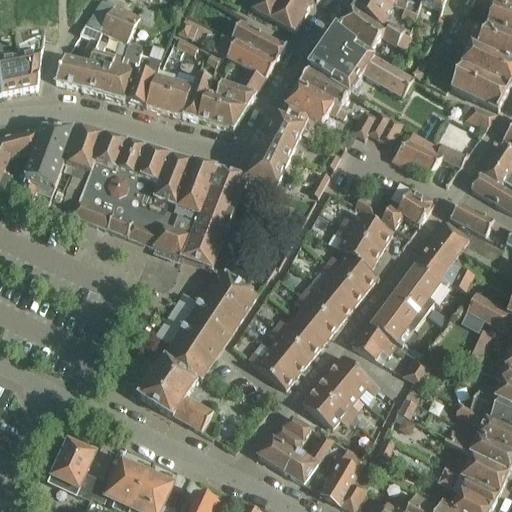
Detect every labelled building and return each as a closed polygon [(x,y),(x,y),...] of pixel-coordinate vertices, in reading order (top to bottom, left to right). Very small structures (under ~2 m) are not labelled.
[(294,36),(304,21),(271,0),(256,0),(249,12),(294,36)] [(271,0),(304,21),(313,7),(303,0),(271,0)] [(394,8),(392,6),(382,0),(361,0),(354,10),(384,31),(394,8)] [(397,0),(395,0),(392,6),(394,8),(404,12),(407,3),(397,0)] [(424,0),(422,7),(441,14),(446,0),(424,0)] [(511,41),(511,14),(490,6),(478,0),(473,8),(494,12),(486,31),(486,32),(511,41)] [(511,0),(492,0),(490,6),(511,14),(511,0)] [(102,37),(120,46),(120,44),(126,47),(140,21),(121,12),(103,4),(95,16),(85,30),(103,37),(102,37)] [(386,33),(384,31),(354,10),(339,30),(372,54),(382,40),(397,49),(403,33),(389,27),(386,33)] [(405,12),(402,20),(414,24),(417,16),(405,12)] [(173,24),(162,19),(156,29),(163,33),(165,28),(170,31),(173,24)] [(453,43),(470,50),(471,50),(511,69),(511,41),(486,32),(486,31),(474,26),(466,22),(458,33),(453,43)] [(178,38),(187,42),(193,28),(183,24),(178,38)] [(236,43),(277,65),(286,51),(268,42),(240,27),(231,42),(236,43)] [(115,63),(101,59),(106,47),(100,45),(102,37),(103,37),(85,30),(79,39),(90,43),(96,45),(81,93),(103,98),(115,63)] [(336,35),(310,74),(350,99),(363,80),(403,103),(413,85),(393,74),(384,69),(352,47),(336,35)] [(0,90),(2,99),(19,96),(17,60),(43,55),(45,40),(45,38),(44,38),(43,37),(37,38),(29,40),(21,44),(13,48),(7,52),(0,54),(0,90)] [(56,87),(81,93),(96,45),(90,43),(86,54),(81,66),(66,62),(65,64),(56,87)] [(176,50),(185,54),(188,47),(180,43),(176,50)] [(260,93),(277,65),(236,43),(226,60),(248,72),(242,82),(260,93)] [(103,98),(125,104),(141,57),(143,53),(141,52),(140,50),(132,48),(129,50),(126,47),(120,44),(120,46),(115,63),(103,98)] [(136,74),(141,57),(125,104),(146,111),(156,80),(159,70),(163,71),(174,47),(169,45),(161,64),(151,60),(146,76),(136,74)] [(197,52),(188,47),(185,54),(194,58),(197,52)] [(511,93),(511,91),(511,69),(471,50),(470,50),(462,70),(510,94),(510,93),(511,93)] [(43,55),(17,60),(19,96),(38,93),(39,84),(40,78),(39,78),(40,71),(41,71),(43,55)] [(219,63),(210,58),(207,66),(217,70),(219,63)] [(498,116),(510,94),(462,70),(451,94),(498,116)] [(423,77),(416,73),(413,79),(419,83),(423,77)] [(341,112),(350,99),(310,74),(298,90),(341,112)] [(181,120),(199,125),(207,99),(209,99),(213,83),(197,79),(194,91),(190,89),(181,120)] [(172,84),(156,80),(146,111),(163,116),(172,84)] [(233,135),(260,93),(242,82),(235,93),(230,92),(225,106),(222,105),(215,130),(232,135),(233,135)] [(167,116),(181,120),(190,89),(172,84),(163,116),(167,117),(167,116)] [(217,102),(209,99),(207,99),(199,125),(215,130),(222,105),(225,106),(230,92),(221,89),(217,102)] [(298,90),(285,110),(309,122),(322,128),(330,117),(342,125),(348,117),(341,112),(298,90)] [(309,122),(285,110),(273,134),(299,145),(309,122)] [(495,120),(477,112),(471,110),(465,123),(486,133),(495,120)] [(376,121),(365,115),(352,138),(365,144),(368,138),(367,138),(376,121)] [(379,144),(392,121),(379,115),(376,121),(367,138),(368,138),(379,144)] [(403,127),(392,121),(379,144),(390,151),(403,127)] [(511,130),(503,144),(511,150),(511,130)] [(0,173),(4,175),(10,163),(34,157),(43,134),(0,144),(0,173)] [(73,134),(43,134),(34,157),(18,200),(43,214),(45,210),(60,169),(73,134)] [(48,212),(73,221),(104,141),(80,134),(73,134),(60,169),(45,210),(48,212)] [(292,161),(299,145),(273,134),(264,150),(292,161)] [(73,221),(153,253),(162,231),(169,234),(180,204),(195,168),(172,162),(104,141),(73,221)] [(467,160),(449,152),(441,148),(436,159),(407,145),(404,150),(392,165),(407,172),(410,166),(431,176),(442,163),(461,172),(467,160)] [(511,174),(511,172),(511,156),(500,148),(480,179),(500,191),(504,186),(511,190),(511,174)] [(292,161),(264,150),(256,165),(284,178),(285,175),(292,161)] [(333,174),(339,163),(332,160),(326,170),(333,174)] [(277,194),(284,178),(256,165),(246,185),(277,194)] [(195,168),(180,204),(201,213),(216,174),(195,168)] [(237,180),(216,174),(201,213),(190,242),(182,263),(212,274),(235,215),(225,211),(237,180)] [(322,178),(316,188),(323,193),(329,182),(322,178)] [(511,198),(500,191),(480,179),(471,193),(511,218),(511,198)] [(323,193),(316,188),(311,198),(318,202),(323,193)] [(419,231),(437,205),(413,191),(403,208),(401,211),(392,206),(381,226),(395,234),(403,220),(419,231)] [(355,210),(374,221),(373,209),(360,201),(355,210)] [(496,235),(499,229),(461,209),(450,223),(486,242),(490,233),(496,235)] [(345,223),(339,232),(381,257),(393,237),(358,217),(352,228),(345,223)] [(447,227),(435,242),(460,255),(469,243),(447,227)] [(169,234),(162,231),(153,253),(182,263),(190,242),(169,234)] [(337,254),(346,259),(370,276),(381,257),(339,232),(335,239),(343,243),(337,254)] [(460,255),(435,242),(424,257),(448,273),(452,267),(460,255)] [(475,279),(452,267),(448,273),(424,257),(414,270),(415,271),(445,286),(466,297),(475,279)] [(370,276),(346,259),(340,267),(332,261),(327,268),(364,299),(377,282),(370,276)] [(320,276),(314,284),(351,315),(364,299),(327,268),(320,276)] [(396,348),(401,352),(406,347),(410,350),(417,339),(414,337),(435,310),(430,306),(445,286),(415,271),(371,331),(396,348)] [(165,361),(198,383),(201,385),(257,300),(221,276),(165,361)] [(351,315),(314,284),(307,293),(301,300),(338,331),(351,315)] [(325,347),(338,331),(301,300),(295,308),(302,313),(295,322),(325,347)] [(511,321),(508,320),(508,318),(476,301),(467,317),(511,340),(511,337),(511,321)] [(448,324),(434,313),(427,321),(442,332),(448,324)] [(312,363),(325,347),(295,322),(288,330),(280,325),(274,332),(312,363)] [(396,348),(371,331),(368,330),(352,351),(375,365),(381,356),(389,361),(393,353),(402,360),(406,356),(401,352),(396,348)] [(299,379),(312,363),(274,332),(269,339),(276,345),(268,354),(299,379)] [(473,355),(483,360),(493,340),(483,335),(473,355)] [(286,395),(299,379),(268,354),(261,363),(255,357),(249,365),(286,395)] [(484,360),(483,360),(473,355),(467,367),(478,373),(484,360)] [(174,421),(186,401),(198,383),(165,361),(139,400),(173,422),(174,421)] [(343,361),(330,377),(359,402),(366,394),(374,400),(380,392),(343,361)] [(415,361),(402,381),(421,391),(432,373),(415,361)] [(455,369),(444,365),(440,373),(451,378),(455,369)] [(495,381),(504,384),(511,388),(511,373),(510,373),(506,371),(501,369),(495,381)] [(464,376),(459,385),(469,390),(473,380),(464,376)] [(359,402),(330,377),(316,393),(353,424),(359,417),(352,411),(359,402)] [(479,397),(511,411),(511,388),(504,384),(498,395),(484,388),(482,391),(479,389),(476,394),(480,396),(479,397)] [(347,432),(353,424),(316,393),(303,409),(332,434),(340,425),(347,432)] [(479,397),(469,414),(511,434),(511,411),(479,397)] [(213,417),(186,401),(174,421),(201,437),(213,417)] [(398,417),(410,423),(417,409),(405,403),(405,404),(398,417)] [(511,456),(511,434),(469,414),(461,410),(456,418),(479,429),(482,429),(483,429),(478,440),(511,456)] [(317,468),(310,462),(299,454),(312,433),(293,421),(258,460),(304,488),(317,468)] [(415,427),(404,422),(398,433),(409,439),(415,427)] [(509,477),(511,470),(511,456),(478,440),(474,448),(467,445),(468,444),(451,435),(445,447),(472,460),(509,477)] [(310,462),(317,468),(333,444),(324,438),(310,462)] [(386,442),(378,458),(388,462),(395,447),(386,442)] [(91,504),(92,502),(101,486),(85,478),(94,459),(69,447),(50,483),(68,493),(91,504)] [(321,499),(341,511),(355,486),(367,465),(347,454),(321,499)] [(499,500),(509,477),(472,460),(462,480),(461,481),(467,484),(467,485),(499,500)] [(112,511),(113,511),(131,511),(147,478),(123,466),(113,488),(102,483),(101,486),(92,502),(104,507),(107,500),(116,504),(112,511)] [(460,498),(460,499),(486,511),(492,511),(499,500),(467,485),(467,484),(461,481),(462,480),(444,472),(437,487),(445,491),(460,498)] [(411,482),(404,478),(399,476),(395,485),(407,491),(411,482)] [(131,511),(165,511),(162,511),(172,489),(147,478),(131,511)] [(355,486),(341,511),(343,511),(357,511),(363,500),(367,493),(355,486)] [(486,511),(460,499),(455,508),(448,504),(453,496),(444,492),(445,491),(437,487),(430,501),(442,507),(451,511),(486,511)] [(187,511),(219,511),(221,509),(195,497),(187,511)] [(436,511),(415,501),(410,511),(451,511),(442,507),(439,511),(436,511)]
